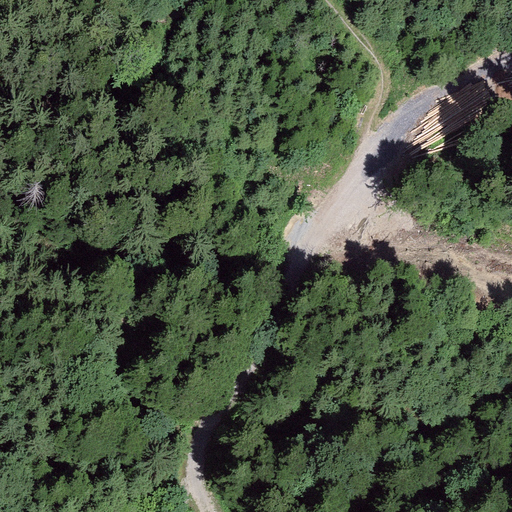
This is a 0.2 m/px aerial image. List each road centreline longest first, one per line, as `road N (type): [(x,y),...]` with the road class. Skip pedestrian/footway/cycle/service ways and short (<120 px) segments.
road 1 (track): [(207,511),(193,465),(196,443),(250,369),(372,148),(433,98),(511,63)]
road 2 (track): [(372,148),(381,78),(374,51),(326,0)]
